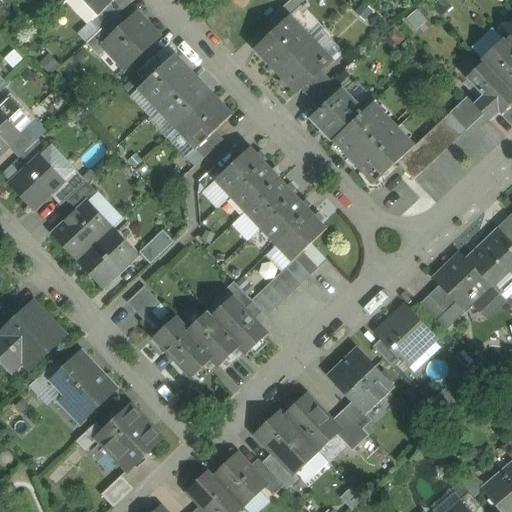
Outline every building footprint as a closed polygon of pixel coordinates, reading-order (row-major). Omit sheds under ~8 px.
[(70,0),(68,2),(89,25),(93,22),(101,14),(102,15),(117,0),(70,0)] [(132,0),(117,0),(102,15),(101,14),(93,22),(101,31),(118,15),(118,16),(133,1),(132,0)] [(305,0),(291,0),(270,21),(278,29),(289,19),(290,20),(308,3),(305,0)] [(118,15),(101,31),(87,44),(99,58),(108,49),(105,46),(127,26),(118,16),(118,15)] [(158,40),(136,17),(127,26),(105,46),(108,49),(127,69),(158,40)] [(278,29),(257,49),(279,73),(309,44),(311,42),(290,20),(289,19),(278,29)] [(511,48),(506,42),(504,40),(481,61),(484,64),(484,63),(511,92),(511,48)] [(328,64),(309,44),(279,73),(298,93),(322,71),(328,64)] [(157,55),(138,74),(147,83),(166,65),(157,55)] [(147,83),(140,89),(159,109),(162,106),(194,76),(175,56),(166,65),(147,83)] [(511,105),(511,92),(484,63),(484,64),(467,79),(484,96),(500,114),(502,115),(511,105)] [(332,82),(322,71),(301,90),(312,102),(332,82)] [(194,76),(162,106),(181,126),(213,96),(194,76)] [(332,82),(312,102),(321,111),(341,92),(332,82)] [(321,111),(312,119),(333,142),(364,113),(342,91),(341,92),(321,111)] [(213,96),(181,126),(177,129),(196,149),(197,150),(216,132),(232,117),(213,96)] [(500,114),(484,96),(474,105),(484,115),(491,122),(500,114)] [(474,105),(468,98),(459,106),(475,124),(484,115),(474,105)] [(364,113),(333,142),(375,185),(398,164),(406,155),(415,147),(374,104),(364,113)] [(459,106),(450,114),(467,132),(475,124),(459,106)] [(0,112),(0,154),(8,147),(21,134),(21,133),(0,112)] [(467,132),(450,114),(441,122),(458,140),(467,132)] [(458,140),(441,122),(433,131),(449,148),(458,140)] [(21,134),(8,147),(19,158),(39,139),(28,127),(21,133),(21,134)] [(449,148),(433,131),(424,139),(440,156),(449,148)] [(216,132),(197,150),(196,149),(186,158),(195,168),(224,141),(216,132)] [(440,156),(424,139),(415,147),(432,164),(440,156)] [(432,164),(415,147),(406,155),(423,173),(432,164)] [(222,176),(215,182),(231,198),(267,165),(251,148),(222,176)] [(423,173),(406,155),(398,164),(414,181),(423,173)] [(40,157),(11,185),(34,210),(50,195),(64,182),(63,181),(40,157)] [(267,165),(231,198),(246,214),(282,181),(267,165)] [(214,167),(198,183),(206,191),(215,182),(222,176),(214,167)] [(75,170),(63,181),(64,182),(50,195),(61,207),(67,201),(87,182),(75,170)] [(282,181),(246,214),(261,231),(297,197),(282,181)] [(87,182),(67,201),(77,212),(88,202),(88,203),(98,194),(87,182)] [(297,197),(261,231),(277,247),(312,213),(297,197)] [(77,212),(55,233),(80,260),(111,230),(113,229),(88,203),(88,202),(77,212)] [(277,247),(268,255),(283,271),(287,269),(295,260),(304,252),(313,244),(328,230),(312,213),(277,247)] [(511,215),(497,230),(499,233),(500,233),(511,245),(511,215)] [(138,258),(111,230),(81,259),(107,287),(138,258)] [(164,231),(141,252),(152,264),(175,242),(164,231)] [(499,233),(469,262),(493,288),(509,274),(511,276),(511,245),(500,233),(499,233)] [(328,260),(313,244),(304,252),(319,268),(328,260)] [(319,268),(304,252),(295,260),(311,277),(319,268)] [(469,262),(462,256),(435,281),(440,287),(457,304),(460,307),(470,297),(473,301),(474,301),(488,316),(501,303),(502,303),(504,300),(493,288),(469,262)] [(311,277),(295,260),(287,269),(302,285),(311,277)] [(302,285),(287,269),(283,271),(278,277),(293,293),(302,285)] [(293,293),(278,277),(269,285),(285,301),(293,293)] [(254,303),(235,283),(225,292),(232,298),(245,311),(254,303)] [(145,287),(128,303),(144,321),(161,304),(145,287)] [(457,304),(440,287),(429,297),(446,314),(457,304)] [(446,314),(429,297),(421,305),(422,306),(437,322),(446,314)] [(245,311),(232,298),(213,316),(212,317),(241,348),(240,348),(247,355),(268,336),(245,311)] [(437,322),(422,306),(413,315),(432,336),(442,327),(437,322)] [(43,323),(29,309),(7,330),(0,336),(0,359),(5,364),(16,353),(32,369),(67,336),(49,318),(43,323)] [(413,315),(407,309),(379,335),(382,339),(403,360),(414,371),(417,372),(429,360),(429,357),(422,349),(434,338),(432,336),(413,315)] [(241,348),(212,317),(213,316),(208,312),(188,331),(188,332),(214,360),(213,360),(220,367),(240,348),(241,348)] [(188,331),(176,318),(155,338),(193,379),(213,360),(214,360),(188,332),(188,331)] [(403,360),(382,339),(373,348),(394,369),(403,360)] [(394,387),(359,350),(330,377),(353,402),(365,415),(366,414),(394,387)] [(65,371),(54,382),(55,383),(69,397),(78,424),(116,388),(83,354),(65,371)] [(57,362),(37,381),(46,391),(55,383),(54,382),(65,371),(57,362)] [(333,421),(309,396),(286,418),(316,450),(319,453),(337,435),(342,431),(333,421)] [(365,415),(353,402),(345,410),(363,430),(364,430),(373,421),(366,414),(365,415)] [(105,432),(98,439),(99,440),(128,471),(129,471),(163,439),(142,418),(141,419),(130,408),(105,432)] [(363,430),(345,410),(333,421),(342,431),(337,435),(353,452),(370,436),(364,430),(363,430)] [(286,418),(282,413),(257,437),(273,454),(291,473),(293,472),(316,450),(286,418)] [(97,423),(77,442),(86,452),(99,440),(98,439),(105,432),(97,423)] [(291,473),(273,454),(263,464),(284,486),(288,490),(299,479),(293,472),(291,473)] [(250,468),(238,455),(215,477),(244,508),(266,487),(267,486),(250,468)] [(259,459),(250,468),(267,486),(266,487),(274,495),(284,486),(263,464),(259,459)] [(511,511),(511,465),(483,490),(501,511),(511,511)] [(128,471),(102,495),(114,508),(135,489),(123,477),(129,471),(128,471)] [(215,477),(210,472),(188,493),(201,506),(206,511),(248,511),(244,508),(215,477)] [(461,483),(452,490),(455,494),(461,500),(470,493),(461,483)] [(486,511),(470,493),(461,500),(461,501),(469,511),(486,511)] [(469,511),(461,501),(461,500),(455,494),(433,511),(469,511)]
